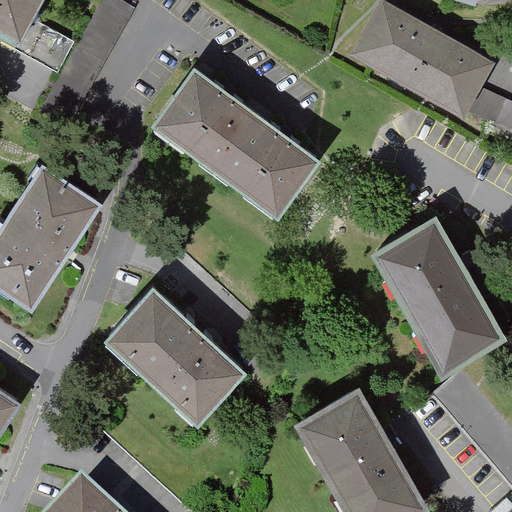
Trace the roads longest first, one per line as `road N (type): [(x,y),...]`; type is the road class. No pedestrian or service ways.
road 1 (residential): [(65,371),(115,226),(135,138),(106,93),(158,17)]
road 2 (residential): [(65,371),(12,511)]
